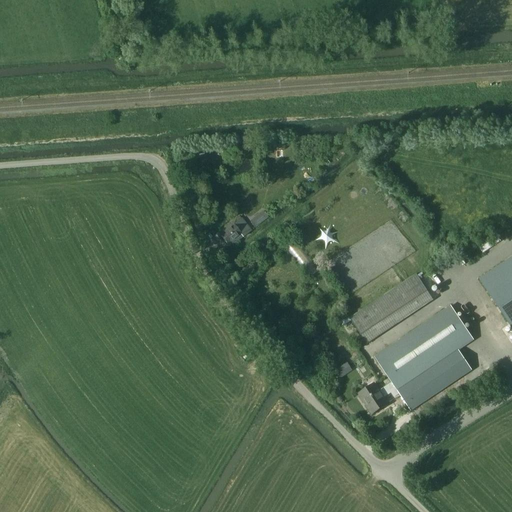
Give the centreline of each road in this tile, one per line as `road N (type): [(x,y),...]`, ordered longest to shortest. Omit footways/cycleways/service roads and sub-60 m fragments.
road 1 (unclassified): [(423,511),(223,309),(154,153)]
road 2 (unknown): [(383,472),(496,403),(510,382),(509,365),(452,290),(371,346)]
road 3 (unclassified): [(0,167),(154,153)]
